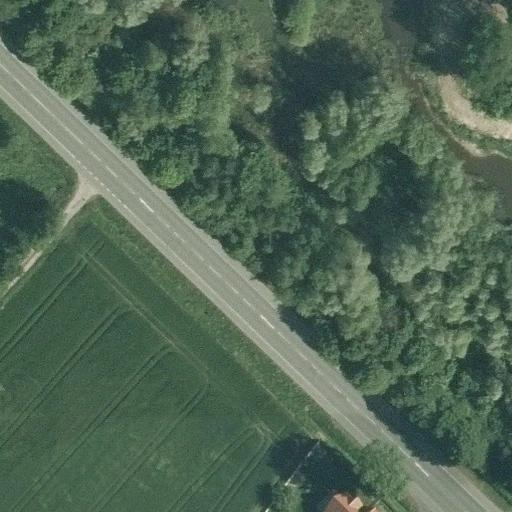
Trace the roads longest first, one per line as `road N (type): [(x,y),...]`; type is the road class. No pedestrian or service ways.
road 1 (secondary): [(0,61),(463,511)]
road 2 (track): [(120,171),(0,304)]
